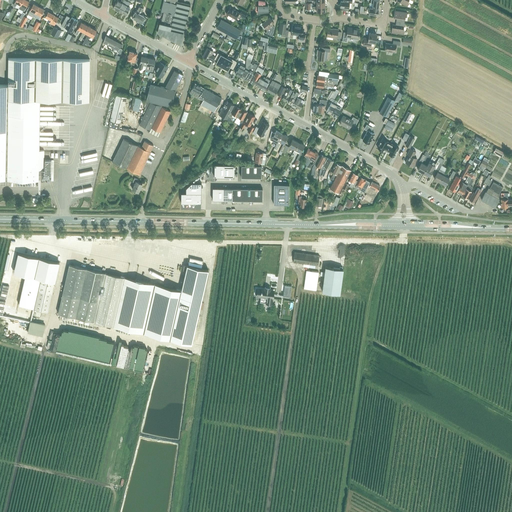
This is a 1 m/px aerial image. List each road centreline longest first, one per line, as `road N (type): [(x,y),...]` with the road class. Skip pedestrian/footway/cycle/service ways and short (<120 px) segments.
road 1 (primary): [(403,225),(0,219)]
road 2 (tertiary): [(305,124),(185,60)]
